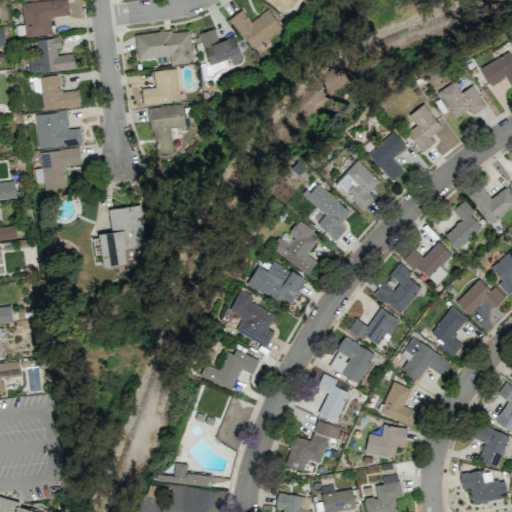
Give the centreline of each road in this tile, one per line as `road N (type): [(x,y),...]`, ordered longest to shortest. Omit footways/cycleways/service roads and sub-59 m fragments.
road 1 (residential): [(242,511),(269,411),(330,301),(415,202),(511,126)]
road 2 (residential): [(430,511),(430,470),(444,423),(511,330)]
road 3 (residential): [(119,166),(97,0)]
